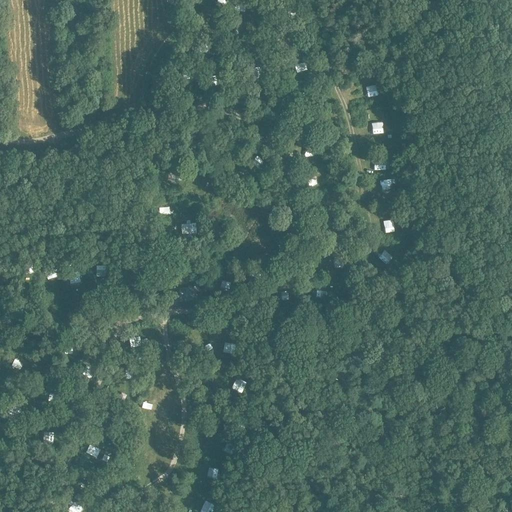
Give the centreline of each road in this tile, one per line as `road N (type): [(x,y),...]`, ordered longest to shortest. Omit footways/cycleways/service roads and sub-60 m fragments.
road 1 (track): [(511,272),(350,306),(159,313),(120,324),(0,333)]
road 2 (track): [(134,318),(158,149),(151,91),(192,0)]
road 3 (track): [(308,307),(270,0)]
road 4 (track): [(0,139),(42,142),(151,107),(201,105),(284,85)]
road 5 (track): [(159,313),(183,400),(180,442),(167,474),(135,497),(131,511)]
